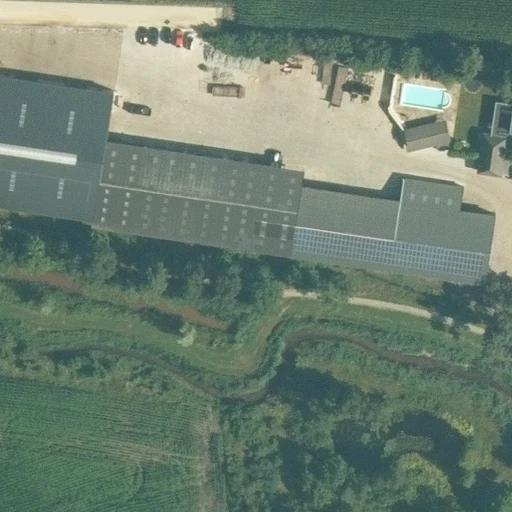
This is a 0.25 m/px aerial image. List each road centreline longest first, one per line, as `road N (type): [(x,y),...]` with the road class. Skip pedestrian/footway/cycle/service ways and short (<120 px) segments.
road 1 (track): [(303,292),(273,313),(251,351),(225,356),(126,327),(46,321),(0,306)]
road 2 (track): [(511,420),(377,380)]
